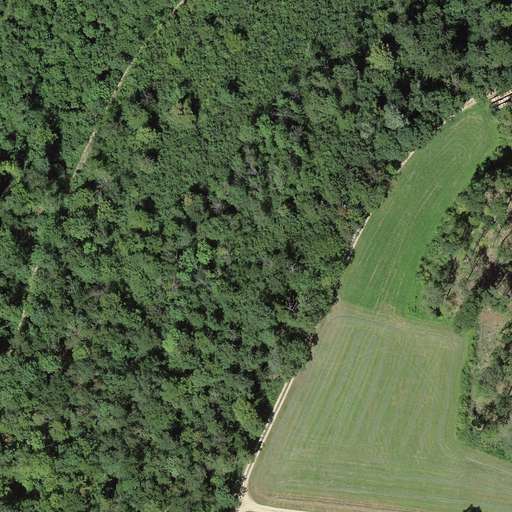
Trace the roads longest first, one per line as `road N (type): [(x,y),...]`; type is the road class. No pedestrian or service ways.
road 1 (track): [(511,83),(446,115),(372,201),(237,503)]
road 2 (track): [(186,0),(106,108),(50,224),(0,360)]
